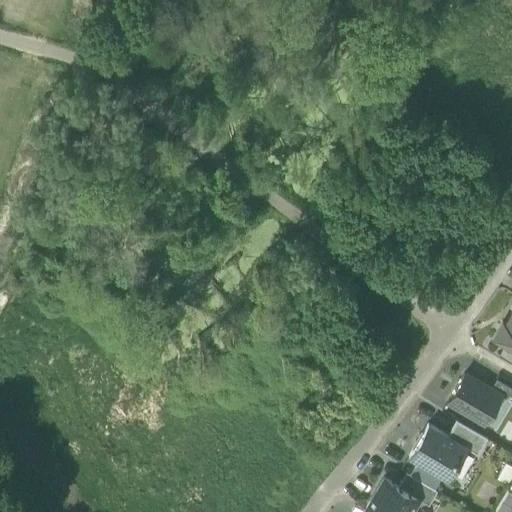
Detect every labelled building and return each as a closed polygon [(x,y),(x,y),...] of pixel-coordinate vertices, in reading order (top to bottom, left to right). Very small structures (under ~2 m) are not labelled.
[(492,337),(511,348),(511,311),(505,323),(502,321),(492,337)] [(490,389),(464,373),(448,400),(485,422),(500,395),(490,389)] [(511,398),(511,388),(496,379),(490,389),(500,395),(511,401),(511,398)] [(487,438),(456,420),(447,435),(467,447),(466,448),(477,455),(487,438)] [(447,435),(427,423),(408,456),(447,479),(466,448),(467,447),(447,435)] [(511,467),(506,464),(498,478),(507,483),(511,472),(511,467)] [(437,491),(406,473),(398,486),(418,499),(428,505),(437,491)] [(398,486),(384,478),(365,509),(369,511),(410,511),(418,499),(398,486)] [(495,510),(498,511),(511,511),(511,492),(508,490),(495,510)]
